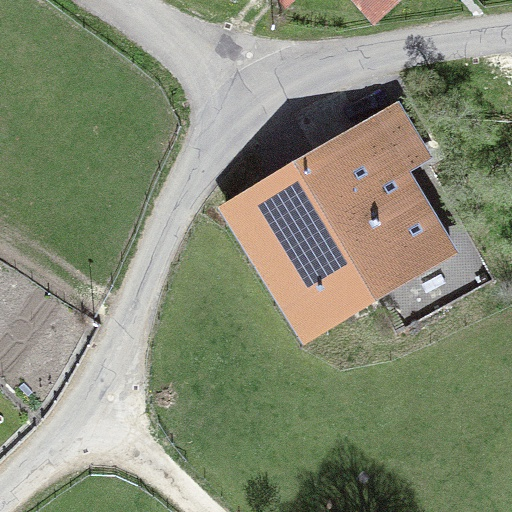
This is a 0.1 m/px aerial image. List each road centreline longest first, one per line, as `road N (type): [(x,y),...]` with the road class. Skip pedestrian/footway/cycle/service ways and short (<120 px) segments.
road 1 (residential): [(0,497),(102,371),(236,72)]
road 2 (unclassified): [(236,72),(511,37)]
road 3 (track): [(78,410),(200,511)]
road 4 (unclassified): [(236,72),(116,0)]
